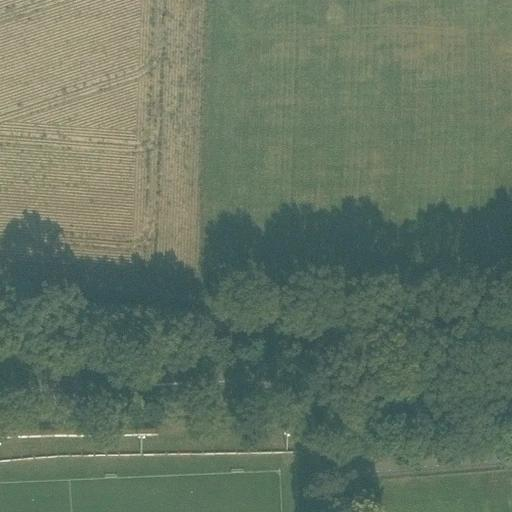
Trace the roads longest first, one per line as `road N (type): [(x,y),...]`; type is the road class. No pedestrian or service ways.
road 1 (tertiary): [(511,342),(0,306)]
road 2 (track): [(340,332),(335,452)]
